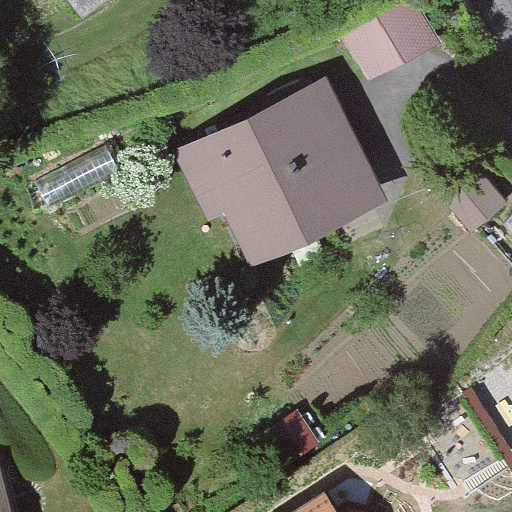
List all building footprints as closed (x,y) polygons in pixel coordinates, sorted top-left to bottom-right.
[(60,0),(69,11),(83,0),(60,0)] [(374,72),(445,38),(427,0),(404,0),(351,25),(374,72)] [(328,88),(177,152),(239,263),(385,200),(328,88)] [(12,511),(1,465),(0,465),(0,511),(12,511)] [(340,511),(327,493),(295,511),(340,511)]
